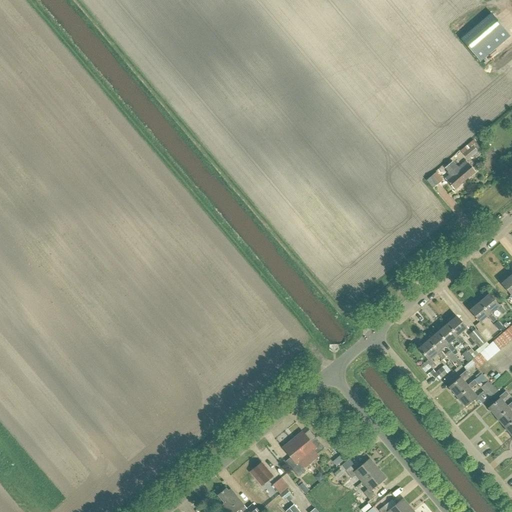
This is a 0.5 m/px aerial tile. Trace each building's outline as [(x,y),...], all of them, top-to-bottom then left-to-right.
[(460,39),(473,55),(504,29),(491,13),(460,39)] [(462,152),(467,158),(478,149),(473,143),(462,152)] [(454,189),(475,172),(466,161),(459,167),(452,159),(444,166),(451,173),(445,179),(454,190),(454,189)] [(429,187),(440,180),(434,171),(423,179),(429,187)] [(509,297),(511,299),(511,277),(510,276),(501,284),(511,296),(509,297)] [(479,302),(495,321),(496,320),(490,313),(496,308),(502,315),(506,312),(499,305),(498,306),(489,294),(479,302)] [(487,316),(492,323),(495,321),(479,302),(469,311),(479,323),(487,316)] [(456,316),(446,325),(462,343),(464,342),(459,335),(466,328),(456,316)] [(446,325),(437,333),(453,351),(455,350),(449,343),(455,338),(461,345),(462,343),(446,325)] [(511,338),(505,330),(501,334),(508,342),(511,338)] [(437,333),(427,341),(443,359),(445,358),(440,351),(446,346),(451,353),(453,351),(437,333)] [(501,334),(497,338),(504,346),(508,342),(501,334)] [(497,338),(492,341),(499,350),(504,346),(497,338)] [(426,361),(432,369),(436,366),(430,359),(436,354),(442,361),(443,359),(427,341),(418,349),(427,360),(426,361)] [(492,341),(488,345),(495,353),(499,350),(492,341)] [(488,345),(484,349),(491,357),(495,353),(488,345)] [(484,349),(480,352),(486,361),(491,357),(484,349)] [(465,351),(461,355),(466,362),(471,358),(465,351)] [(480,352),(475,356),(482,364),(486,361),(480,352)] [(482,364),(475,356),(471,360),(478,368),(482,364)] [(431,368),(425,373),(429,378),(432,375),(437,382),(450,372),(445,365),(435,373),(431,368)] [(460,378),(448,388),(456,397),(468,387),(467,386),(462,380),(469,374),(466,371),(459,377),(460,378)] [(468,387),(456,397),(464,407),(474,399),(476,397),(470,389),(477,384),(480,388),(487,381),(482,374),(474,380),(467,386),(468,387)] [(487,408),(495,418),(507,408),(506,407),(501,401),(508,395),(505,391),(498,397),(499,399),(487,408)] [(495,418),(503,427),(511,420),(511,413),(509,410),(511,407),(511,401),(506,407),(507,408),(495,418)] [(511,420),(503,427),(511,437),(511,436),(511,420)] [(302,432),(292,440),(309,461),(316,455),(324,448),(319,443),(315,447),(302,432)] [(285,462),(298,477),(306,471),(303,468),(309,462),(309,461),(292,440),(282,448),(290,458),(285,462)] [(350,466),(345,471),(351,478),(355,475),(361,482),(377,468),(369,459),(354,471),(350,466)] [(250,472),(261,486),(273,476),(261,463),(250,472)] [(377,468),(361,482),(367,489),(363,493),(369,500),(375,496),(371,491),(386,478),(377,468)] [(338,469),(333,473),(336,477),(342,473),(338,469)] [(272,485),(280,494),(288,487),(281,477),(272,485)] [(303,483),(299,486),(305,494),(310,490),(303,483)] [(235,511),(236,511),(237,511),(259,511),(252,504),(247,509),(243,505),(244,505),(231,490),(228,492),(226,489),(217,496),(224,503),(222,505),(228,511),(235,511)] [(280,497),(283,501),(290,495),(287,491),(280,497)] [(406,511),(411,509),(403,499),(388,511),(384,506),(378,511),(379,511),(406,511)]
